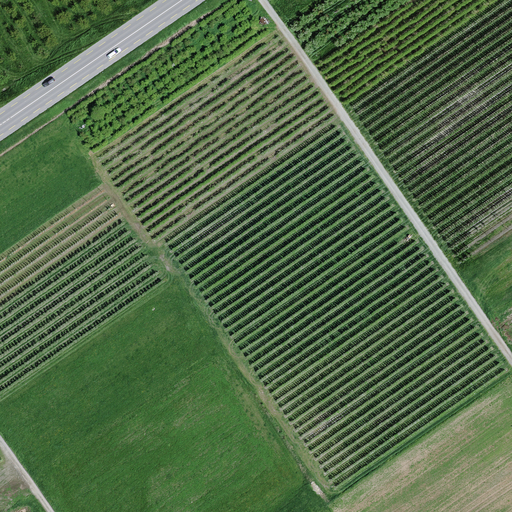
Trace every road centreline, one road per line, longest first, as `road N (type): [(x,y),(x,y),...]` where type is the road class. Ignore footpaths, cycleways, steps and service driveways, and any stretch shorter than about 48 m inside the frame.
road 1 (track): [(264,0),(511,358)]
road 2 (primary): [(181,0),(0,124)]
